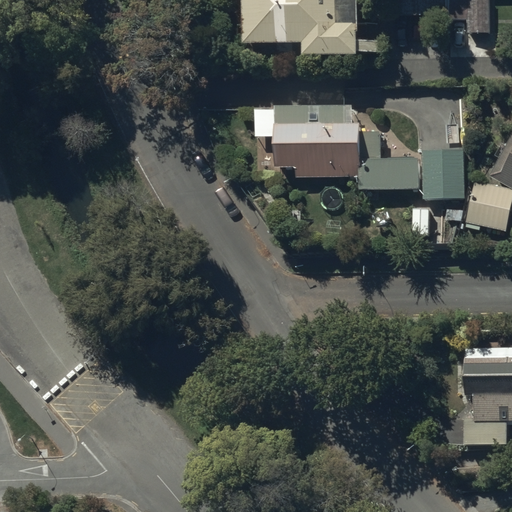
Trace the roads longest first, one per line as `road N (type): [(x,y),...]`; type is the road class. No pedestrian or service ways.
road 1 (unclassified): [(95,0),(145,112),(255,299)]
road 2 (unclassified): [(255,299),(303,374),(425,511)]
road 3 (residential): [(511,292),(255,299)]
road 4 (residential): [(0,479),(153,482),(206,511)]
